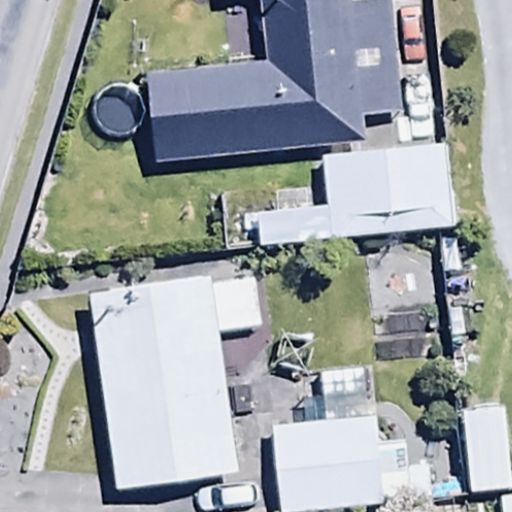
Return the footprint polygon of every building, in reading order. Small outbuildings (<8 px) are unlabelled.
[(151,74),(157,162),(360,149),(358,120),(396,117),(389,10),(350,13),(348,0),(258,0),(263,67),(151,74)] [(257,219),(259,249),(450,233),(443,150),(322,160),(327,213),(257,219)] [(213,289),(212,282),(92,297),(117,499),(240,483),(222,336),(263,331),(258,283),(213,289)] [(511,492),(506,412),(463,415),(469,502),(511,498),(511,492)] [(273,433),(278,511),(355,511),(382,510),(381,501),(406,499),(402,447),(376,449),(374,425),(273,433)]
